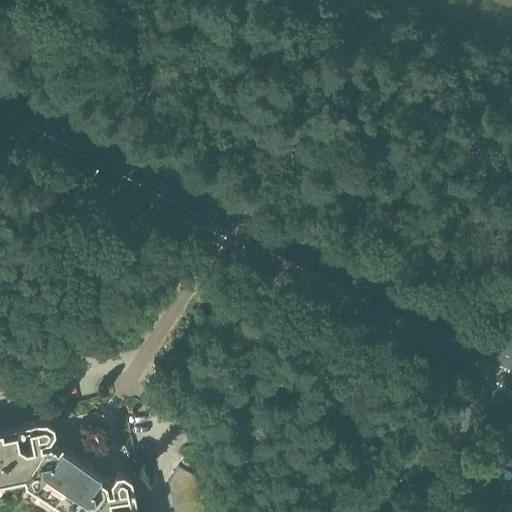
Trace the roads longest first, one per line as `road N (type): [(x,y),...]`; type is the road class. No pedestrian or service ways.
road 1 (tertiary): [(510,358),(0,96)]
road 2 (unclassified): [(325,511),(462,425),(510,358)]
